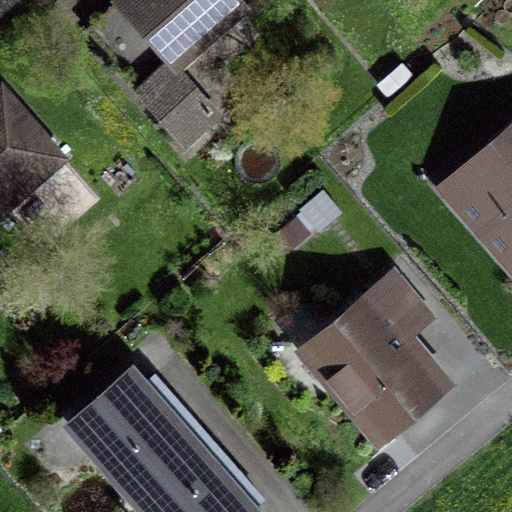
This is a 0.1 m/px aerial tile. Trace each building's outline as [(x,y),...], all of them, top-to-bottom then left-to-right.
[(109,0),(80,25),(123,74),(178,137),(220,100),(185,60),(248,5),(243,0),(109,0)] [(0,84),(0,217),(66,160),(0,84)] [(511,127),(444,192),(511,262),(511,127)] [(371,290),(303,345),(377,434),(444,379),(371,290)] [(262,511),(127,351),(61,406),(150,511),(262,511)]
